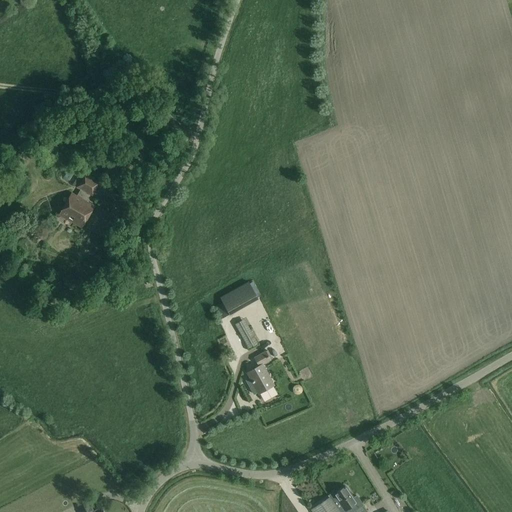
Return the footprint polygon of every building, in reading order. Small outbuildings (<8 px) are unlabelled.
[(76,156),(60,154),(58,163),(74,166),(76,156)] [(84,168),(91,166),(89,159),(81,161),(84,168)] [(78,186),(84,176),(79,173),(74,183),(78,186)] [(84,175),(84,176),(78,186),(92,194),(98,183),(84,175)] [(60,214),(72,221),(81,227),(93,206),(71,194),(60,214)] [(236,311),(227,294),(220,298),(229,315),(236,311)] [(244,320),(241,321),(250,339),(244,342),(248,349),(257,344),(244,320)] [(244,342),(250,339),(241,321),(235,325),(244,342)] [(273,386),(262,365),(270,360),(265,351),(254,358),(259,366),(247,373),(250,378),(246,381),(254,394),(258,392),(259,394),(273,386)] [(273,370),(268,373),(272,380),(277,376),(273,370)] [(359,484),(363,481),(354,468),(350,471),(359,484)] [(352,511),(363,505),(356,495),(353,497),(346,486),(334,494),(333,492),(328,495),(328,496),(329,498),(329,497),(333,503),(339,511),(352,511)] [(339,511),(333,503),(329,497),(329,498),(311,509),(313,511),(339,511)]
